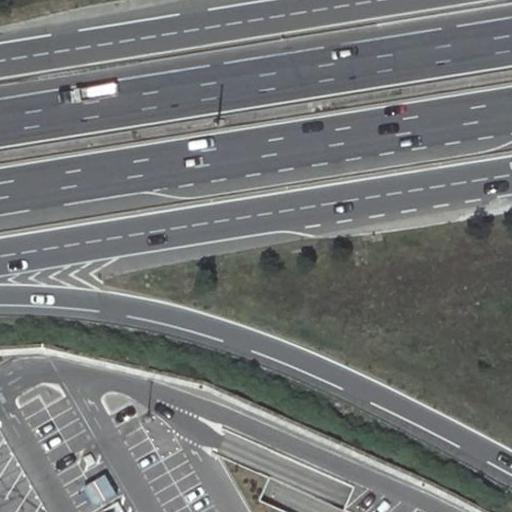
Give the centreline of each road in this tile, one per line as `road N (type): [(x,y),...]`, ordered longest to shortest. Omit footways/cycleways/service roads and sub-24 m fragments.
road 1 (trunk): [(0,295),(133,306),(211,325),(321,367),(511,464)]
road 2 (trunk): [(0,256),(511,174)]
road 3 (trunk): [(511,42),(0,123)]
road 4 (trunk): [(0,189),(511,109)]
road 5 (trunk): [(379,0),(0,60)]
